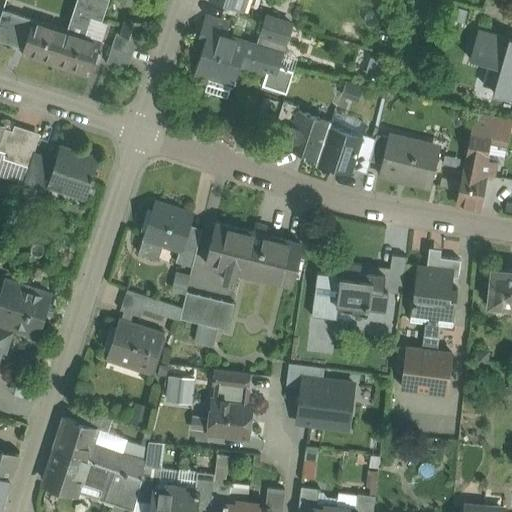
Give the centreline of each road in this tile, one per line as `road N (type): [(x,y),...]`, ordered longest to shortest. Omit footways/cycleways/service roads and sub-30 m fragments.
road 1 (residential): [(140,137),(17,511)]
road 2 (residential): [(140,137),(357,205),(511,231)]
road 3 (residential): [(0,89),(140,137)]
road 4 (residential): [(184,0),(140,137)]
